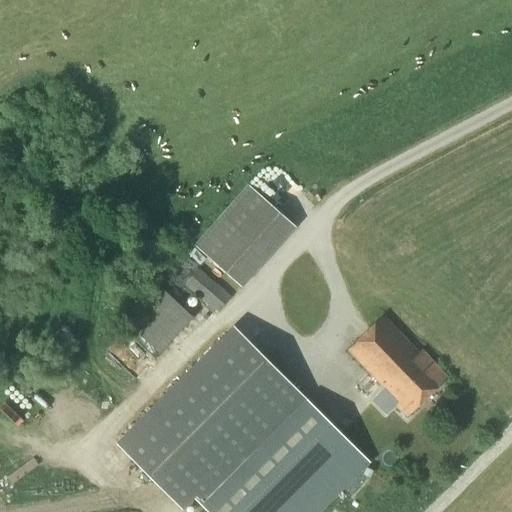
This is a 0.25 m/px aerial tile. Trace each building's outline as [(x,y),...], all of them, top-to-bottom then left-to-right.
[(192,246),(239,288),(293,228),(246,186),(192,246)] [(185,286),(217,312),(230,297),(198,271),(185,286)] [(161,289),(128,325),(158,355),(192,319),(161,289)] [(383,317),(348,351),(385,390),(381,394),(406,420),(448,379),(422,352),(419,354),(383,317)] [(212,511),(313,511),(350,475),(299,423),(313,409),(235,332),(121,446),(180,505),(193,493),(212,511)]
